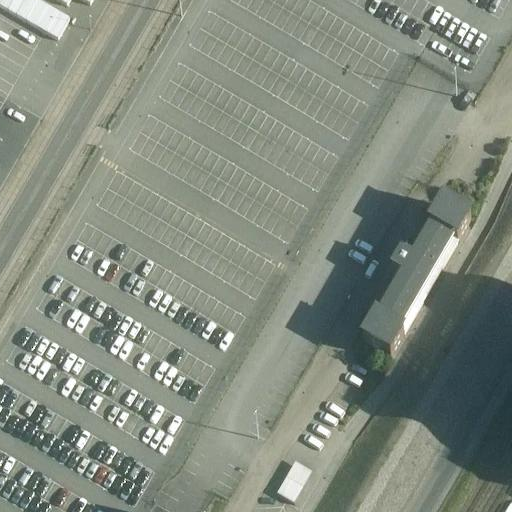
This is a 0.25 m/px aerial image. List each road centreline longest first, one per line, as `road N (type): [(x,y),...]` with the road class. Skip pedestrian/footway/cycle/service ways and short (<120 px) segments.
road 1 (unclassified): [(300,511),(399,376),(511,163)]
road 2 (unclassified): [(0,254),(147,0)]
